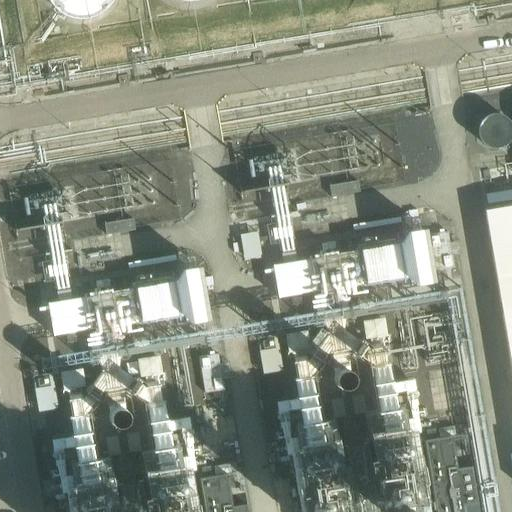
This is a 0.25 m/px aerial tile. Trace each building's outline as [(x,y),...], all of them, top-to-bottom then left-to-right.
[(48,0),(49,2),(53,7),(57,11),(64,16),(70,18),(78,20),(85,19),(92,18),(98,15),(105,10),(110,4),(112,0),(48,0)] [(481,140),(504,145),(509,117),(486,113),(481,140)] [(397,122),(406,179),(443,173),(433,116),(397,122)] [(511,207),(483,212),(511,385),(511,207)] [(274,264),(279,297),(333,290),(333,288),(413,276),(414,284),(436,281),(428,227),(403,231),(401,218),(355,224),(357,236),(303,244),(305,260),(274,264)] [(259,232),(243,234),(245,259),(262,257),(259,232)] [(175,280),(139,285),(144,322),(189,316),(190,323),(210,320),(203,265),(173,269),(175,280)] [(415,380),(393,383),(391,368),(376,370),(381,412),(392,410),(390,393),(416,390),(415,380)] [(294,457),(302,511),(330,511),(328,495),(341,507),(359,505),(357,490),(362,494),(369,486),(368,478),(362,474),(360,461),(358,463),(355,461),(353,444),(348,450),(335,438),(327,448),(323,421),(366,414),(363,395),(318,401),(315,378),(296,381),(299,399),(281,401),(288,451),(281,459),(294,457)] [(433,419),(466,418),(465,381),(432,382),(433,419)] [(481,511),(474,466),(458,468),(453,436),(427,439),(437,511),(481,511)] [(216,475),(202,477),(207,511),(251,511),(250,503),(235,505),(231,478),(233,478),(231,464),(215,466),(216,475)]
